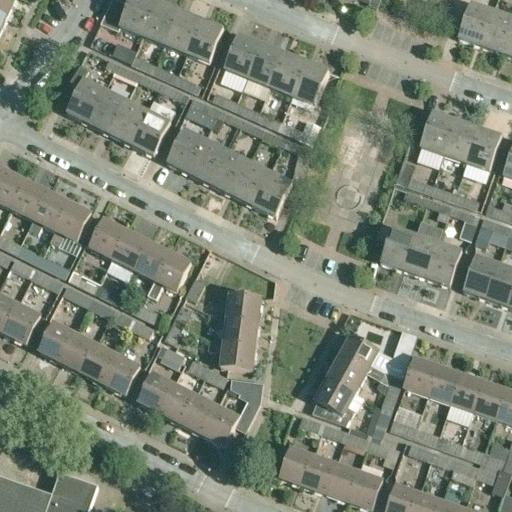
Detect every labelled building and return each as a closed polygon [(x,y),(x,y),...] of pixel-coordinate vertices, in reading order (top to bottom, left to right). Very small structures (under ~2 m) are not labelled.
[(15,0),(0,0),(0,17),(7,21),(15,0)] [(143,41),(157,6),(142,0),(132,0),(129,9),(114,2),(103,29),(119,35),(120,31),(143,41)] [(157,6),(143,41),(165,49),(179,15),(157,6)] [(482,51),(494,16),(471,8),(459,42),(458,42),(458,43),(482,51)] [(179,15),(165,49),(188,59),(202,24),(179,15)] [(511,22),(494,16),(482,51),(504,59),(511,37),(511,22)] [(202,24),(188,59),(210,68),(224,35),(225,34),(202,24)] [(248,83),(261,48),(238,39),(238,40),(225,74),(248,83)] [(284,57),(261,48),(248,83),(270,92),(284,57)] [(131,69),(135,60),(113,51),(110,59),(131,69)] [(306,66),(284,57),(270,92),(292,101),(306,66)] [(157,70),(135,60),(131,69),(153,79),(157,70)] [(115,76),(119,68),(110,64),(106,72),(115,76)] [(329,76),(306,66),(292,101),(315,110),(328,77),(329,77),(329,76)] [(119,68),(115,76),(137,86),(142,78),(119,68)] [(157,70),(153,79),(175,89),(179,80),(157,70)] [(89,128),(106,95),(85,84),(90,75),(81,71),(64,105),(72,109),(68,116),(67,116),(67,117),(89,128)] [(142,78),(137,86),(160,96),(164,88),(142,78)] [(201,90),(179,80),(175,89),(201,100),(206,89),(202,87),(201,90)] [(190,100),(164,88),(160,96),(187,108),(190,100)] [(235,115),(238,107),(216,97),(217,96),(211,94),(207,103),(235,115)] [(106,95),(89,128),(111,139),(127,106),(106,95)] [(217,122),(221,114),(195,102),(190,110),(217,122)] [(149,116),(127,106),(111,139),(132,150),(149,116)] [(260,117),(238,107),(235,115),(257,125),(260,117)] [(221,114),(217,122),(211,136),(216,139),(223,125),(239,132),(243,124),(221,114)] [(171,127),(149,116),(132,150),(154,161),(155,160),(155,159),(171,127)] [(282,127),(260,117),(257,125),(278,135),(282,127)] [(444,160),(456,125),(432,117),(432,118),(420,152),(444,160)] [(265,134),(243,124),(239,132),(261,142),(265,134)] [(479,133),(456,125),(444,160),(466,168),(479,133)] [(304,137),(282,127),(278,135),(314,151),(321,132),(309,127),(304,137)] [(502,141),(479,133),(466,168),(490,176),(501,142),(502,142),(502,141)] [(189,179),(206,145),(184,134),(168,167),(167,168),(189,179)] [(265,134),(261,142),(283,152),(288,144),(265,134)] [(309,153),(288,144),(283,152),(298,159),(292,184),(303,189),(310,163),(306,161),(309,153)] [(206,145),(189,179),(211,189),(228,156),(206,145)] [(228,156),(211,189),(232,200),(249,166),(228,156)] [(430,198),(433,190),(411,182),(416,166),(404,163),(396,186),(430,198)] [(271,177),(249,166),(232,200),(254,211),(271,177)] [(0,207),(12,213),(26,185),(4,174),(0,182),(0,207)] [(271,177),(254,211),(276,222),(277,221),(276,221),(293,188),(271,177)] [(48,196),(26,185),(12,213),(34,224),(48,196)] [(433,190),(430,198),(453,206),(456,198),(433,190)] [(426,211),(429,202),(396,191),(389,211),(401,215),(405,204),(426,211)] [(48,196),(34,224),(29,233),(38,238),(43,229),(55,235),(69,206),(48,196)] [(479,206),(456,198),(453,206),(476,214),(479,206)] [(451,210),(429,202),(426,211),(448,219),(451,210)] [(69,206),(55,235),(50,246),(59,250),(64,239),(77,246),(91,217),(69,206)] [(451,210),(448,219),(466,225),(461,242),(471,246),(480,221),(451,210)] [(511,226),(511,217),(493,211),(491,219),(511,226)] [(507,249),(511,233),(511,231),(485,222),(476,248),(487,252),(490,243),(507,249)] [(112,263),(126,235),(104,224),(90,252),(112,263)] [(404,276),(416,240),(392,232),(381,266),(380,266),(380,267),(404,276)] [(147,245),(126,235),(112,263),(133,274),(147,245)] [(0,238),(0,250),(16,259),(21,249),(0,238)] [(416,240),(404,276),(426,284),(439,248),(416,240)] [(147,245),(133,274),(155,284),(169,256),(147,245)] [(439,248),(426,284),(450,292),(451,291),(450,290),(462,256),(439,248)] [(43,260),(21,249),(16,259),(38,269),(43,260)] [(16,263),(0,255),(0,268),(10,274),(16,263)] [(169,256),(155,284),(147,299),(156,303),(161,293),(160,293),(163,288),(177,295),(191,267),(169,256)] [(43,260),(38,269),(65,283),(69,273),(43,260)] [(488,305),(500,269),(476,261),(465,295),(464,295),(464,296),(488,305)] [(16,263),(10,274),(7,282),(20,289),(24,281),(33,285),(33,284),(38,275),(16,263)] [(511,273),(500,269),(488,305),(510,313),(511,307),(511,273)] [(63,288),(38,275),(33,284),(58,297),(63,288)] [(94,297),(99,288),(74,275),(69,285),(94,297)] [(205,289),(197,284),(195,284),(186,301),(187,302),(196,307),(198,303),(205,289)] [(99,288),(94,297),(118,309),(123,300),(99,288)] [(89,313),(94,303),(67,290),(62,299),(89,313)] [(0,299),(0,335),(5,338),(20,310),(0,299)] [(229,300),(227,324),(258,328),(261,303),(229,300)] [(137,320),(142,310),(126,301),(121,311),(137,320)] [(94,303),(89,313),(111,324),(116,314),(94,303)] [(20,310),(5,338),(27,350),(42,321),(20,310)] [(142,310),(137,320),(160,331),(165,321),(142,310)] [(174,327),(191,336),(197,325),(189,321),(192,315),(182,310),(174,327)] [(116,314),(111,324),(132,335),(137,325),(116,314)] [(227,324),(224,348),(256,351),(258,328),(227,324)] [(137,325),(132,335),(158,348),(163,338),(137,325)] [(62,366),(76,338),(55,327),(40,355),(62,366)] [(191,336),(174,327),(165,344),(174,349),(180,339),(197,347),(200,341),(191,336)] [(76,338),(62,366),(83,378),(98,350),(76,338)] [(387,398),(396,402),(410,363),(401,360),(393,380),(385,377),(371,370),(379,356),(351,341),(339,362),(367,378),(380,386),(390,391),(387,398)] [(256,351),(224,348),(209,347),(208,356),(223,357),(221,373),(253,376),(256,351)] [(119,361),(98,350),(83,378),(105,389),(119,361)] [(180,371),(186,361),(167,351),(162,362),(180,371)] [(119,361),(105,389),(126,400),(141,372),(119,361)] [(339,362),(327,383),(355,399),(367,378),(339,362)] [(428,401),(438,370),(415,362),(405,393),(428,401)] [(211,374),(210,373),(193,365),(188,375),(205,383),(206,384),(211,374)] [(438,370),(428,401),(451,409),(461,378),(438,370)] [(206,384),(205,383),(203,387),(217,394),(219,390),(223,392),(227,382),(228,377),(221,376),(212,371),(210,373),(211,374),(206,384)] [(161,418),(176,390),(154,378),(139,406),(161,418)] [(461,378),(451,409),(474,417),(484,386),(461,378)] [(355,399),(327,383),(315,405),(318,406),(313,418),(348,432),(351,424),(356,415),(348,412),(355,399)] [(261,412),(263,388),(232,384),(231,394),(240,398),(239,401),(261,412)] [(484,386),(474,417),(497,424),(507,394),(484,386)] [(197,401),(176,390),(161,418),(183,429),(197,401)] [(511,395),(507,394),(497,424),(511,429),(511,395)] [(387,398),(382,412),(379,421),(389,424),(396,402),(387,398)] [(219,412),(197,401),(183,429),(205,440),(219,412)] [(349,437),(367,443),(371,445),(374,439),(383,442),(389,424),(379,421),(382,412),(376,410),(366,437),(351,432),(349,437)] [(241,423),(219,412),(205,440),(226,451),(241,423)] [(318,438),(322,427),(303,420),(299,431),(318,438)] [(413,443),(417,433),(393,425),(390,435),(413,443)] [(344,448),(348,436),(326,428),(322,440),(344,448)] [(440,441),(417,433),(413,443),(436,451),(440,441)] [(348,436),(344,448),(343,452),(366,459),(368,455),(371,445),(367,443),(349,437),(348,436)] [(371,445),(380,449),(383,442),(374,439),(371,445)] [(440,441),(436,451),(459,459),(462,449),(440,441)] [(386,461),(389,452),(380,449),(371,445),(368,455),(386,461)] [(430,466),(434,456),(411,448),(408,459),(430,466)] [(481,467),(485,457),(466,451),(463,461),(481,467)] [(303,492),(314,462),(290,454),(280,484),(303,492)] [(457,464),(434,456),(430,466),(444,471),(441,479),(452,483),(454,475),(453,475),(457,464)] [(500,474),(504,476),(507,466),(489,460),(484,474),(498,479),(500,474)] [(337,469),(314,462),(303,492),(326,500),(337,469)] [(480,472),(457,464),(453,475),(454,475),(467,480),(465,488),(474,491),(476,483),(480,472)] [(360,477),(337,469),(326,500),(350,508),(360,477)] [(484,474),(480,472),(476,483),(495,490),(492,497),(503,501),(505,497),(511,478),(504,476),(500,474),(498,479),(484,474)] [(0,511),(91,511),(100,490),(61,476),(53,499),(0,480),(0,511)] [(360,477),(350,508),(362,511),(373,511),(383,485),(360,477)] [(414,511),(419,498),(396,490),(388,511),(414,511)] [(511,511),(511,501),(505,497),(503,501),(504,501),(501,511),(502,511),(511,511)] [(419,498),(414,511),(440,511),(443,505),(419,498)]
